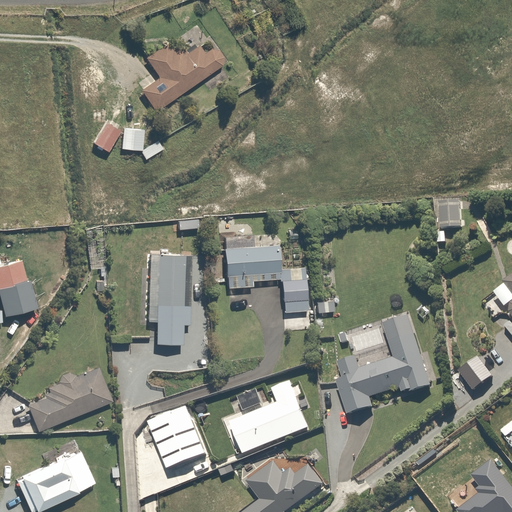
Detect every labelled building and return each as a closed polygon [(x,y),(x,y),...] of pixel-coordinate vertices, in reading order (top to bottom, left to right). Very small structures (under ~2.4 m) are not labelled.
[(141,90),(156,111),(224,64),(224,57),(220,51),(213,49),(205,53),(200,45),(188,53),(183,45),(173,50),(168,43),(147,58),(159,78),(141,90)] [(119,134),(104,124),(91,143),(106,153),(119,134)] [(144,128),(123,126),(120,151),(140,153),(146,162),(163,149),(157,140),(142,151),(144,128)] [(440,202),(441,228),(463,227),(461,201),(440,202)] [(447,242),(446,232),(438,232),(438,243),(447,242)] [(225,248),(224,248),(226,275),(227,275),(228,287),(252,285),(252,280),(279,278),(279,280),(281,280),(283,301),(284,312),(308,310),(306,278),(310,278),(309,268),(305,268),(304,267),(280,268),(278,244),(253,245),(253,233),(224,235),(225,248)] [(189,324),(192,255),(150,253),(147,320),(156,321),(155,342),(182,343),(183,324),(189,324)] [(0,302),(3,315),(37,307),(30,279),(26,280),(20,258),(0,263),(0,302)] [(511,275),(504,282),(506,284),(495,292),(506,307),(511,303),(510,312),(511,314),(511,275)] [(316,302),(317,312),(334,310),(333,300),(316,302)] [(433,386),(410,316),(384,324),(395,357),(361,368),(357,357),(339,362),(344,378),(337,381),(349,415),(374,407),(372,398),(402,388),(403,393),(411,390),(411,393),(433,386)] [(511,320),(511,319),(503,326),(511,335),(511,320)] [(340,335),(342,343),(349,341),(347,333),(340,335)] [(479,357),(460,371),(474,390),(494,376),(479,357)] [(37,430),(112,400),(98,366),(75,375),(75,374),(68,371),(61,374),(59,381),(59,382),(47,387),(49,391),(43,393),(45,397),(27,404),(37,430)] [(279,403),(231,422),(244,454),(310,428),(292,382),(273,389),(279,403)] [(188,407),(150,422),(168,469),(207,454),(188,407)] [(35,509),(35,510),(77,491),(77,490),(94,482),(79,450),(62,457),(62,456),(20,475),(21,477),(15,479),(30,511),(35,509)] [(287,511),(325,484),(309,464),(297,474),(292,468),(284,474),(275,461),(247,481),(261,500),(244,511),(287,511)] [(511,511),(511,485),(492,461),(473,475),(481,487),(477,490),(480,494),(458,510),(459,511),(511,511)]
